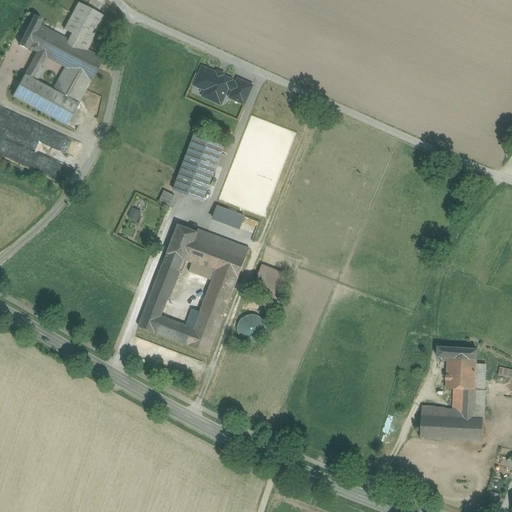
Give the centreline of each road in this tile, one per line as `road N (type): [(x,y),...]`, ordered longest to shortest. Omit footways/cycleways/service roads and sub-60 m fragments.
road 1 (secondary): [(0,306),(215,432),(405,511)]
road 2 (residential): [(111,0),(511,183)]
